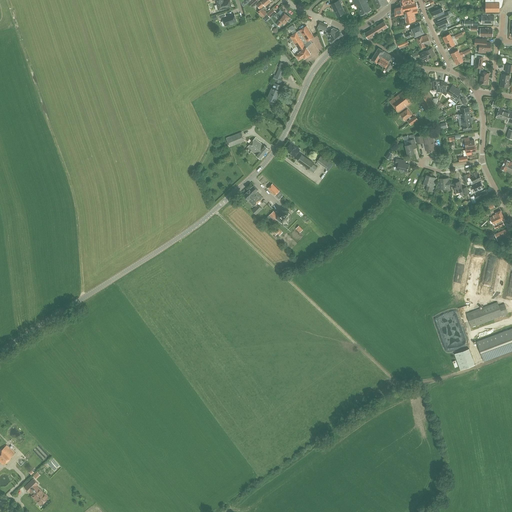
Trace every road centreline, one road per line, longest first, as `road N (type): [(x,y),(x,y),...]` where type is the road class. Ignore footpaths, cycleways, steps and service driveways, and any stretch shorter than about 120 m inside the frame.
road 1 (unclassified): [(474,367),(399,385),(214,210)]
road 2 (track): [(9,0),(74,201),(83,298)]
road 3 (secondary): [(0,351),(214,210)]
road 4 (secondary): [(214,210),(270,156),(317,66),(350,35)]
